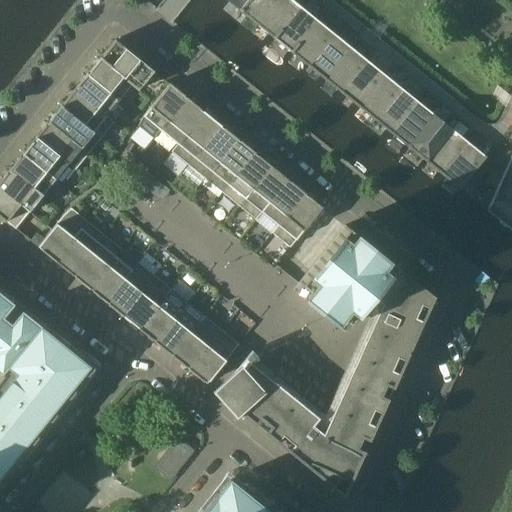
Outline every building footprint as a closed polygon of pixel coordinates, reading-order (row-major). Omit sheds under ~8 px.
[(247,0),(239,10),(256,24),(276,0),(247,0)] [(292,0),(276,0),(256,24),(273,38),(300,6),(292,0)] [(273,38),(290,52),(316,19),(300,6),(273,38)] [(316,19),(290,52),(307,65),(333,33),(316,19)] [(307,65),(324,79),(350,47),(333,33),(307,65)] [(138,91),(153,71),(115,40),(99,58),(132,85),(131,86),(138,91)] [(350,47),(324,79),(340,92),(367,60),(350,47)] [(94,65),(87,74),(119,101),(131,86),(132,85),(99,58),(94,65)] [(340,92),(357,106),(384,74),(367,60),(340,92)] [(119,101),(87,74),(74,90),(106,117),(107,116),(119,101)] [(384,74),(357,106),(374,120),(400,87),(384,74)] [(178,91),(172,86),(169,84),(154,103),(142,116),(160,131),(187,98),(178,91)] [(374,120),(391,133),(417,101),(400,87),(374,120)] [(68,97),(61,106),(101,138),(114,122),(107,116),(106,117),(74,90),(68,97)] [(188,99),(187,98),(160,131),(177,144),(204,112),(195,105),(188,99)] [(417,101),(391,133),(407,147),(434,114),(417,101)] [(48,121),(48,122),(88,154),(101,138),(61,106),(48,121)] [(213,119),(204,112),(177,144),(171,151),(188,165),(220,125),(213,119)] [(407,147),(424,160),(451,128),(434,114),(407,147)] [(88,154),(48,122),(35,138),(68,164),(75,170),(88,154)] [(222,127),(220,125),(188,165),(205,179),(237,139),(229,132),(222,127)] [(451,128),(424,160),(441,174),(468,142),(451,128)] [(24,152),(22,154),(55,180),(62,186),(75,170),(68,164),(35,138),(24,152)] [(222,192),(254,153),(252,151),(245,146),(237,139),(205,179),(222,192)] [(441,174),(459,189),(485,156),(468,142),(441,174)] [(262,159),(254,153),(222,192),(238,206),(271,166),(269,165),(262,159)] [(55,180),(22,154),(10,169),(42,196),(55,180)] [(501,174),(511,178),(511,154),(510,154),(501,174)] [(255,220),(261,212),(287,180),(280,173),(274,169),(271,166),(238,206),(255,220)] [(5,175),(0,181),(0,187),(29,212),(42,196),(10,169),(5,175)] [(142,173),(138,178),(144,184),(160,197),(165,191),(142,173)] [(511,202),(511,178),(501,174),(493,193),(511,202)] [(303,192),(296,187),(287,180),(261,212),(277,226),(278,226),(304,193),(303,192)] [(29,212),(0,187),(0,216),(15,229),(29,212)] [(306,195),(304,193),(278,226),(277,226),(272,233),(289,247),(321,208),(322,207),(313,200),(306,195)] [(511,202),(493,193),(485,210),(511,231),(511,202)] [(195,207),(219,221),(227,208),(203,194),(195,207)] [(105,201),(100,207),(105,211),(109,205),(105,201)] [(63,215),(51,230),(43,240),(37,247),(48,255),(53,260),(55,261),(87,221),(71,208),(63,215)] [(55,261),(58,264),(62,267),(71,275),(98,242),(104,235),(87,221),(55,261)] [(343,226),(298,283),(292,290),(341,329),(369,294),(381,303),(380,305),(381,305),(373,323),(405,338),(413,320),(421,324),(433,297),(393,265),(394,265),(377,251),(376,253),(360,240),(361,239),(344,225),(343,226)] [(236,260),(242,252),(214,231),(192,260),(211,274),(208,278),(218,285),(227,272),(234,277),(243,265),(236,260)] [(43,240),(36,234),(30,241),(37,247),(43,240)] [(71,275),(81,283),(86,287),(88,288),(115,256),(121,249),(104,235),(98,242),(71,275)] [(88,288),(90,290),(95,294),(105,302),(137,262),(121,249),(115,256),(88,288)] [(105,302),(115,310),(120,314),(122,315),(154,276),(137,262),(105,302)] [(122,315),(130,323),(138,329),(139,329),(165,296),(165,297),(171,289),(154,276),(122,315)] [(265,335),(297,332),(294,294),(281,295),(279,277),(267,278),(267,279),(251,281),(253,304),(274,302),(275,314),(263,315),(265,335)] [(139,329),(140,331),(145,335),(155,343),(182,310),(188,303),(171,289),(165,297),(165,296),(139,329)] [(22,311),(16,318),(12,315),(7,311),(13,304),(0,293),(0,373),(2,375),(41,327),(22,311)] [(155,343),(157,344),(162,348),(172,356),(199,324),(198,324),(182,310),(155,343)] [(172,356),(182,364),(187,368),(189,370),(221,330),(204,316),(199,324),(172,356)] [(0,483),(0,484),(0,482),(0,477),(8,468),(14,467),(19,461),(18,455),(26,445),(32,444),(37,438),(37,432),(45,422),(51,421),(56,415),(56,408),(64,399),(69,398),(74,392),(74,386),(82,376),(88,375),(93,369),(92,364),(86,359),(81,359),(41,327),(2,375),(4,376),(0,380),(0,483)] [(319,419),(253,365),(245,359),(228,380),(232,383),(221,396),(343,495),(410,347),(370,329),(323,434),(313,426),(319,419)] [(189,370),(191,371),(196,375),(206,384),(239,344),(221,330),(189,370)] [(159,467),(169,475),(188,451),(177,443),(159,467)] [(213,500),(205,509),(204,509),(201,511),(276,511),(270,507),(264,508),(262,506),(261,500),(254,494),(248,495),(229,479),(225,484),(226,484),(218,494),(218,493),(216,495),(215,495),(212,499),(213,500)]
